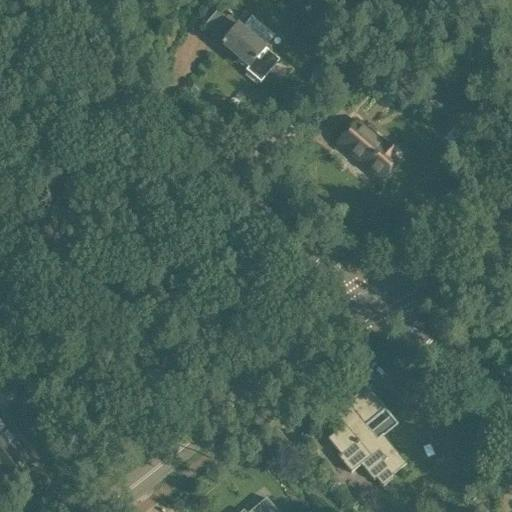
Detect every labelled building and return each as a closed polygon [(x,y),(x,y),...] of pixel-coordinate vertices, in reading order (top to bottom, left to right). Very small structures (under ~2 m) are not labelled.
[(238,26),(238,27),(228,18),(212,37),(222,45),(221,46),(223,48),(224,47),(249,68),(245,72),(261,85),(280,62),(259,44),(269,32),(251,17),(241,29),(238,26)] [(405,51),(393,64),(406,76),(418,63),(405,51)] [(338,143),(383,181),(399,162),(396,159),(399,156),(385,145),(383,148),(355,124),(338,143)] [(344,260),(343,272),(362,274),(363,262),(344,260)] [(377,441),(366,428),(385,412),(366,389),(346,406),(358,420),(347,429),(345,427),(327,441),(340,456),(337,459),(351,475),(361,467),(374,483),(376,481),(383,489),(395,479),(393,476),(406,466),(382,437),(377,441)] [(0,418),(0,475),(4,481),(28,463),(6,433),(9,430),(0,418)] [(276,511),(266,499),(250,511),(243,511),(242,511),(276,511)]
